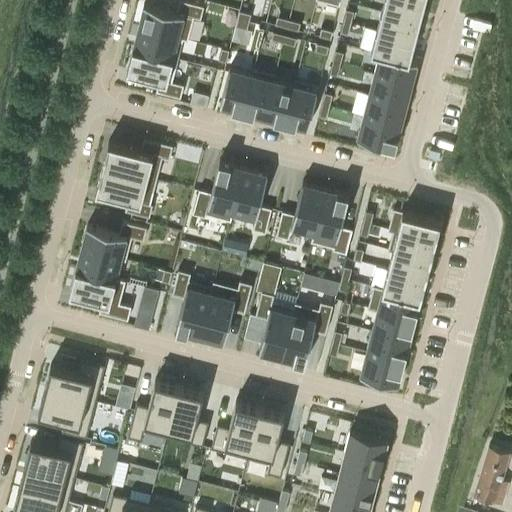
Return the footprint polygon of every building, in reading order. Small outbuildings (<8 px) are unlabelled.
[(144,2),(138,25),(183,37),(187,39),(188,38),(194,15),(201,17),(204,4),(186,0),(179,0),(177,10),(144,2)] [(421,0),(383,0),(381,9),(419,19),(424,1),(421,0)] [(346,8),(343,19),(351,21),(354,10),(346,8)] [(239,9),(237,17),(249,20),(251,12),(239,9)] [(381,9),(376,28),(414,38),(419,19),(381,9)] [(277,15),(275,23),(287,26),(289,18),(277,15)] [(237,17),(235,25),(247,28),(249,20),(237,17)] [(289,18),(287,26),(298,29),(301,21),(289,18)] [(343,19),(340,31),(348,33),(351,21),(343,19)] [(138,25),(133,46),(178,57),(183,37),(138,25)] [(364,25),(359,46),(371,49),(379,51),(380,50),(409,58),(409,57),(414,38),(376,28),(364,25)] [(321,27),(319,34),(331,37),(333,30),(321,27)] [(273,30),(271,38),(283,41),(285,33),(273,30)] [(285,33),(283,41),(295,44),(297,36),(285,33)] [(317,42),(315,50),(327,53),(329,45),(317,42)] [(133,46),(127,69),(159,77),(156,89),(180,96),(184,83),(172,80),(178,57),(133,46)] [(221,47),(218,58),(226,60),(229,49),(221,47)] [(335,49),(332,60),(340,62),(343,51),(335,49)] [(379,51),(374,71),(412,81),(418,59),(409,57),(409,58),(380,50),(379,51)] [(332,60),(329,72),(337,74),(340,63),(340,62),(332,60)] [(230,65),(220,103),(243,109),(253,71),(252,71),(230,65)] [(253,71),(243,109),(264,115),(274,77),(275,77),(276,72),(275,72),(254,67),(253,66),(252,71),(253,71)] [(374,71),(369,92),(406,102),(412,81),(374,71)] [(274,77),(264,115),(285,120),(295,82),(294,82),(275,77),(274,77)] [(295,82),(285,120),(308,126),(319,83),(295,77),(294,82),(295,82)] [(324,91),(321,103),(329,105),(332,93),(324,91)] [(369,92),(363,113),(401,123),(406,102),(369,92)] [(321,103),(318,114),(326,116),(329,105),(321,103)] [(363,113),(357,136),(395,146),(401,123),(363,113)] [(109,140),(102,164),(131,172),(156,178),(162,155),(169,157),(173,144),(144,136),(141,148),(109,140)] [(199,187),(193,211),(205,215),(206,212),(231,219),(232,214),(231,214),(244,164),(219,158),(211,190),(199,187)] [(102,164),(96,188),(128,197),(125,209),(149,215),(153,202),(150,202),(156,178),(131,172),(102,164)] [(244,164),(231,214),(232,214),(255,220),(253,227),(265,230),(272,206),(259,203),(268,171),(244,164)] [(283,209),(276,233),(288,236),(290,230),(312,235),(313,235),(326,186),(303,180),(294,212),(283,209)] [(312,235),(311,240),(333,245),(333,248),(346,251),(352,227),(341,224),(349,192),(326,186),(313,235),(312,235)] [(393,207),(388,229),(392,230),(392,229),(435,240),(441,219),(393,207)] [(366,209),(363,221),(371,223),(374,211),(366,209)] [(87,223),(81,246),(121,256),(121,257),(126,259),(132,235),(143,238),(147,226),(122,219),(119,231),(87,223)] [(363,221),(359,232),(368,235),(371,223),(363,221)] [(392,230),(387,248),(392,250),(392,249),(430,259),(435,240),(392,229),(392,230)] [(231,249),(234,236),(225,234),(222,246),(231,249)] [(81,246),(76,267),(116,277),(116,276),(121,257),(121,256),(81,246)] [(356,246),(353,258),(361,260),(364,248),(356,246)] [(392,250),(387,267),(425,277),(430,259),(392,249),(392,250)] [(274,292),(275,288),(281,265),(263,260),(256,288),(262,289),(274,292)] [(344,264),(341,276),(349,278),(352,266),(344,264)] [(376,264),(371,283),(373,284),(382,286),(382,287),(420,297),(425,277),(387,267),(376,264)] [(76,267),(70,290),(102,298),(99,310),(128,318),(131,304),(120,301),(126,279),(116,276),(116,277),(76,267)] [(164,268),(161,279),(169,282),(172,270),(164,268)] [(178,268),(172,292),(184,295),(176,327),(200,334),(213,283),(212,283),(189,277),(191,271),(178,268)] [(340,279),(327,275),(324,288),(336,292),(340,279)] [(341,276),(338,288),(346,290),(349,278),(341,276)] [(213,283),(200,334),(224,340),(232,307),(244,311),(252,282),(239,278),(237,285),(213,279),(212,283),(213,283)] [(373,284),(367,306),(377,309),(377,308),(415,318),(420,297),(382,287),(382,286),(373,284)] [(262,289),(255,314),(267,317),(259,349),(282,355),(294,310),(293,310),(295,300),(297,294),(275,288),(274,292),(262,289)] [(342,299),(339,311),(347,313),(350,301),(342,299)] [(294,310),(282,355),(305,361),(313,329),(325,332),(333,303),(320,300),(319,307),(295,300),(293,310),(294,310)] [(149,327),(154,308),(139,304),(133,324),(149,327)] [(377,309),(371,329),(409,339),(415,318),(377,308),(377,309)] [(335,329),(332,341),(339,343),(343,331),(335,329)] [(371,329),(366,350),(404,360),(409,339),(371,329)] [(332,341),(329,352),(336,354),(339,343),(332,341)] [(366,350),(360,373),(398,383),(404,360),(366,350)] [(51,362),(45,386),(96,399),(105,363),(81,357),(78,369),(51,362)] [(136,401),(128,435),(141,438),(144,429),(167,435),(169,426),(179,384),(155,378),(149,404),(136,401)] [(179,384),(169,426),(191,431),(189,441),(202,444),(209,420),(197,417),(204,390),(179,384)] [(45,386),(38,411),(65,417),(62,429),(86,436),(96,399),(45,386)] [(217,422),(211,446),(247,456),(260,405),(236,398),(229,425),(217,422)] [(260,405),(247,456),(269,461),(267,471),(280,474),(288,441),(278,438),(285,411),(260,405)] [(350,427),(344,450),(382,460),(388,437),(350,427)] [(305,428),(302,439),(310,441),(313,429),(305,428)] [(31,439),(25,463),(75,476),(84,440),(60,434),(57,446),(31,439)] [(503,502),(509,480),(502,477),(510,450),(489,443),(474,493),(503,502)] [(105,444),(102,454),(116,458),(119,448),(105,444)] [(300,449),(297,460),(304,462),(307,451),(300,449)] [(344,450),(339,471),(376,480),(382,460),(344,450)] [(111,483),(123,486),(129,461),(117,458),(111,483)] [(297,460),(294,471),(301,473),(304,462),(297,460)] [(25,463),(19,485),(69,498),(75,476),(25,463)] [(339,471),(334,492),(371,501),(376,480),(339,471)] [(102,483),(99,495),(107,497),(110,485),(102,483)] [(19,485),(13,510),(21,511),(65,511),(69,498),(19,485)] [(282,488),(279,500),(287,501),(289,490),(282,488)] [(113,492),(107,511),(146,511),(149,502),(113,492)] [(334,492),(328,511),(368,511),(371,501),(334,492)] [(279,500),(276,511),(279,511),(283,511),(287,501),(279,500)] [(149,502),(146,511),(184,511),(185,511),(149,502)]
